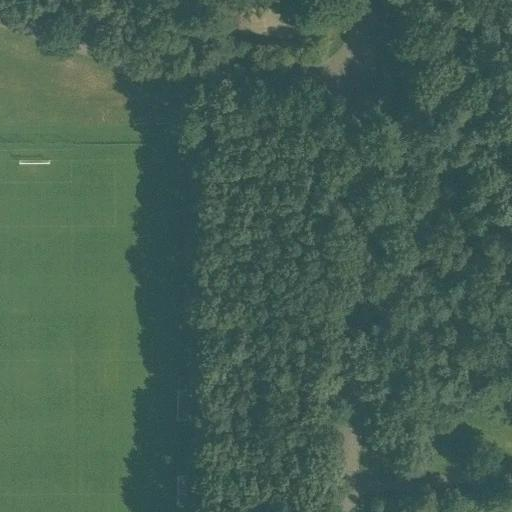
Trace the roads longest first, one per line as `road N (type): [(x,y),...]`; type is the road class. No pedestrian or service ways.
road 1 (unclassified): [(345,489),(363,78)]
road 2 (unclassified): [(363,78),(190,70),(0,17)]
road 3 (unclassified): [(345,489),(511,469)]
